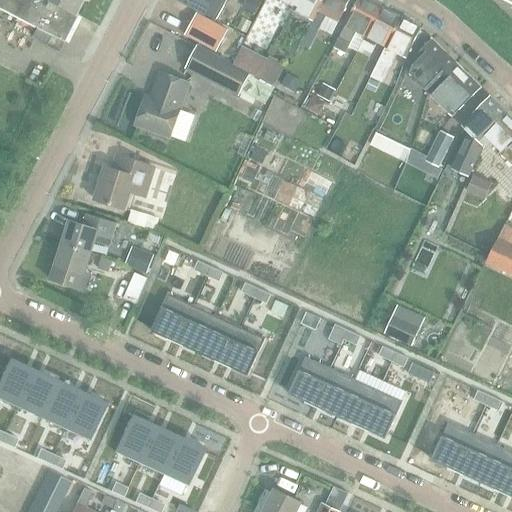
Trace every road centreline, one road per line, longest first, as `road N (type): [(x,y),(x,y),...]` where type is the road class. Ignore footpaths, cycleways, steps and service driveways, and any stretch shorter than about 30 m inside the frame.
road 1 (residential): [(0,268),(132,0)]
road 2 (residential): [(262,419),(0,300)]
road 3 (residential): [(466,511),(262,419)]
road 4 (residential): [(511,82),(417,0)]
